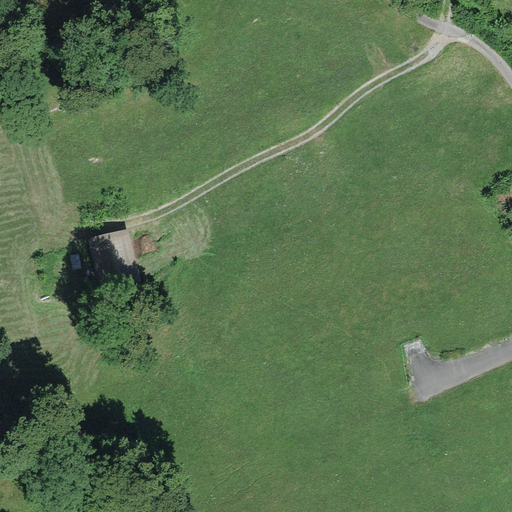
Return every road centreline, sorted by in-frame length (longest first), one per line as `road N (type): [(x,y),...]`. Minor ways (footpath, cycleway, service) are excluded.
road 1 (track): [(144,224),(331,117),(422,57),(449,29)]
road 2 (unclassified): [(395,0),(472,39),(511,79)]
